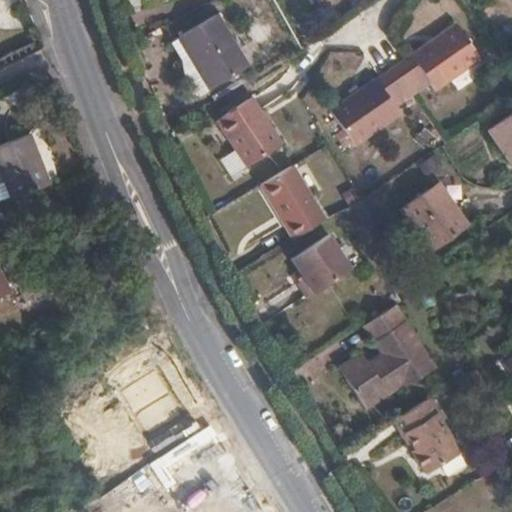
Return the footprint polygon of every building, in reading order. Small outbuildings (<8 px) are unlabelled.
[(206,81),(243,60),(216,14),(179,36),(206,81)] [(394,66),(412,92),(429,80),(435,87),(480,56),(457,24),(394,66)] [(394,104),(412,92),(394,66),(330,110),(351,142),(397,111),(394,104)] [(279,140),(252,96),(216,119),(245,164),(279,140)] [(511,159),(511,114),(488,129),(510,161),(511,159)] [(468,125),(444,146),(468,175),(493,154),(468,125)] [(49,181),(29,129),(0,141),(0,168),(11,196),(49,181)] [(232,151),(219,160),(231,177),(244,168),(232,151)] [(259,181),(295,241),(324,222),(290,163),(259,181)] [(466,225),(435,181),(395,208),(425,252),(466,225)] [(290,272),(305,296),(349,266),(326,230),(289,255),(296,267),(290,272)] [(0,271),(0,299),(13,292),(0,271)] [(397,293),(362,316),(371,331),(372,331),(381,345),(367,354),(358,340),(335,354),(356,390),(378,376),(383,385),(399,375),(401,378),(433,358),(405,313),(407,309),(397,293)] [(511,357),(502,364),(511,380),(511,357)] [(378,376),(356,390),(361,399),(383,385),(378,376)] [(427,387),(389,410),(419,462),(456,440),(433,404),(434,400),(427,387)]
